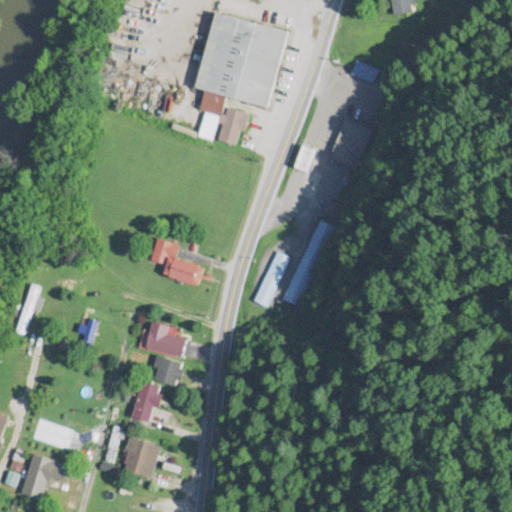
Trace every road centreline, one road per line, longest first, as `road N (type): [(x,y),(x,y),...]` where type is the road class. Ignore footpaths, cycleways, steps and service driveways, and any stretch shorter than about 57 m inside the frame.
road 1 (primary): [(198,511),(229,309),(329,0)]
road 2 (residential): [(0,455),(60,307)]
road 3 (residential): [(57,511),(98,372)]
